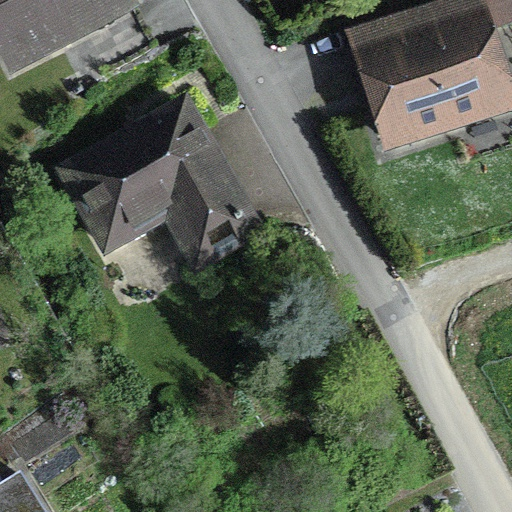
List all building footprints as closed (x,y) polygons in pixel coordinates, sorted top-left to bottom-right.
[(76,32),(73,26),(116,4),(113,0),(0,0),(0,44),(11,66),(76,32)] [(511,0),(487,0),(497,28),(511,23),(511,0)] [(387,147),(502,111),(476,29),(361,66),(387,147)] [(165,216),(194,269),(248,240),(179,117),(65,180),(104,251),(165,216)] [(0,490),(0,511),(34,511),(16,480),(0,491),(0,490)]
